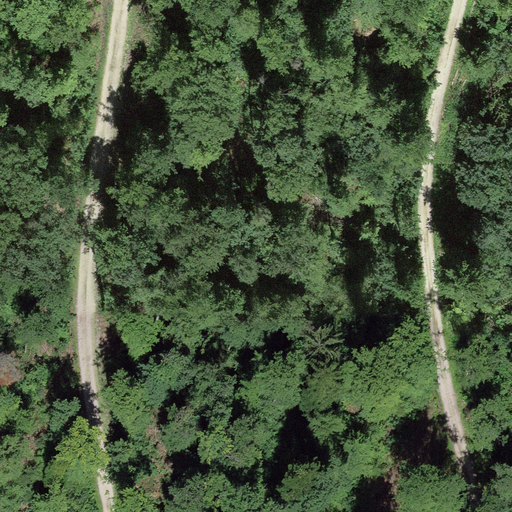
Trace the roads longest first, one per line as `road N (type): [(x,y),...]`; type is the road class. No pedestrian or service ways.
road 1 (track): [(456,0),(429,84),(421,283),(479,511)]
road 2 (track): [(107,511),(92,439),(87,266),(119,0)]
